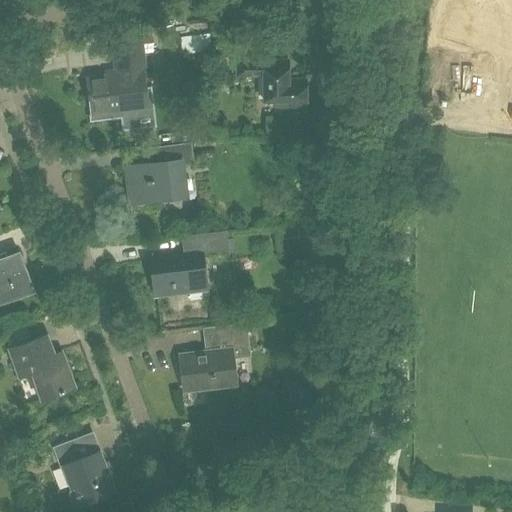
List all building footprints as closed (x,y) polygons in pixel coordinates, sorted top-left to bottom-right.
[(146,67),(143,44),(142,33),(133,34),(134,45),(112,48),(115,72),(87,75),(92,115),(139,109),(139,114),(150,113),(144,68),(146,67)] [(182,54),(182,53),(212,50),(210,33),(180,37),(182,54)] [(292,106),(306,106),(306,77),(288,77),(288,58),(257,58),(257,60),(237,60),(237,73),(264,73),(264,100),(292,99),(292,106)] [(194,128),(186,129),(186,131),(187,139),(187,140),(195,139),(194,128)] [(150,163),(127,166),(132,202),(160,198),(183,195),(180,177),(173,178),(171,166),(182,164),(194,163),(192,142),(148,147),(150,163)] [(180,213),(151,224),(155,235),(184,224),(180,213)] [(205,290),(201,253),(229,249),(227,230),(181,236),(183,255),(152,259),(157,296),(205,290)] [(18,252),(0,258),(0,302),(33,290),(18,252)] [(233,384),(231,358),(250,356),(248,332),(261,331),(260,320),(203,327),(205,350),(181,353),(186,391),(233,384)] [(19,377),(29,373),(39,400),(75,387),(67,364),(60,367),(47,333),(8,348),(19,377)] [(80,504),(114,491),(108,475),(111,474),(106,462),(103,463),(99,450),(80,457),(73,438),(53,446),(61,466),(65,464),(74,488),(71,489),(69,493),(72,501),(76,502),(79,501),(80,504)]
